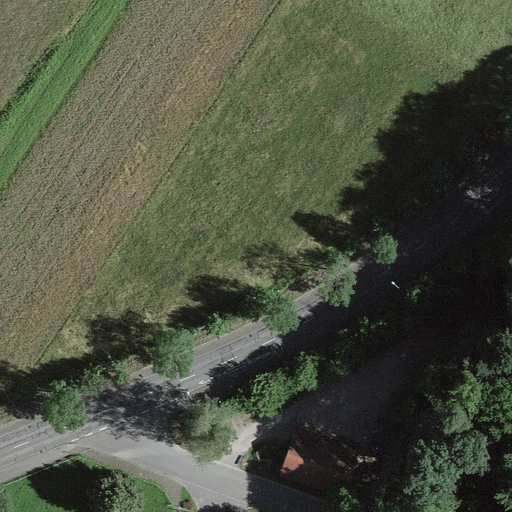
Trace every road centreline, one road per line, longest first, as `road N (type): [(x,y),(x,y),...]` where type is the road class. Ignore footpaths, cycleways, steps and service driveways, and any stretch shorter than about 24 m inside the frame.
road 1 (tertiary): [(87,417),(359,290),(511,167)]
road 2 (residential): [(87,417),(214,476),(318,511)]
